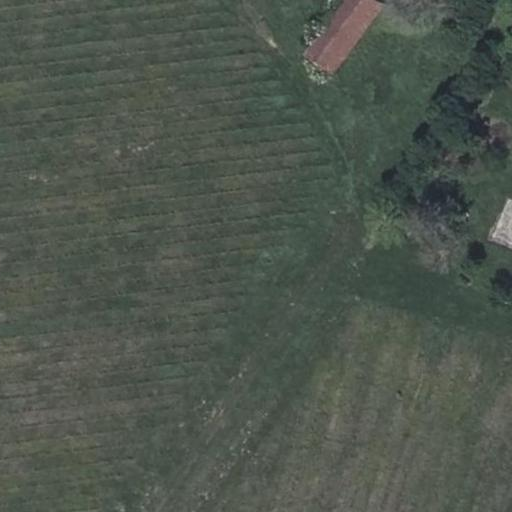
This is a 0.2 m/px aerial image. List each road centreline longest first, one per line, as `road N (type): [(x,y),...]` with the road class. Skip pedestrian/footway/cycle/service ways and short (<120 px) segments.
road 1 (track): [(495,20),(446,118),(381,217),(170,511)]
road 2 (track): [(203,511),(375,272)]
road 3 (track): [(253,0),(381,217)]
road 4 (track): [(375,272),(511,309)]
